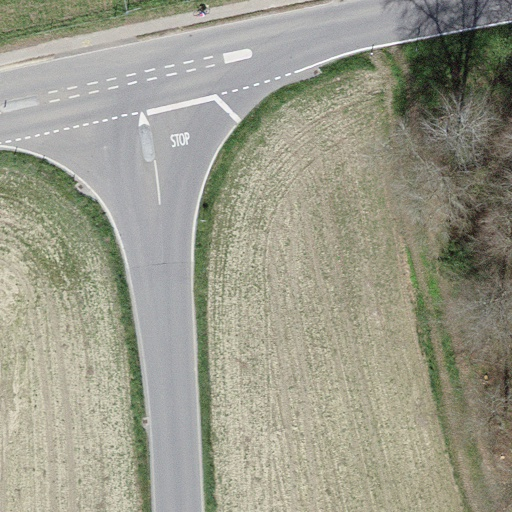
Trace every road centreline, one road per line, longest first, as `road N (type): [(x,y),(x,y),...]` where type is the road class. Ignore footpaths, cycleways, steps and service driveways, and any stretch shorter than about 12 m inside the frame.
road 1 (tertiary): [(177,511),(174,413),(134,74)]
road 2 (tertiary): [(134,74),(489,0)]
road 3 (tertiary): [(134,74),(0,104)]
